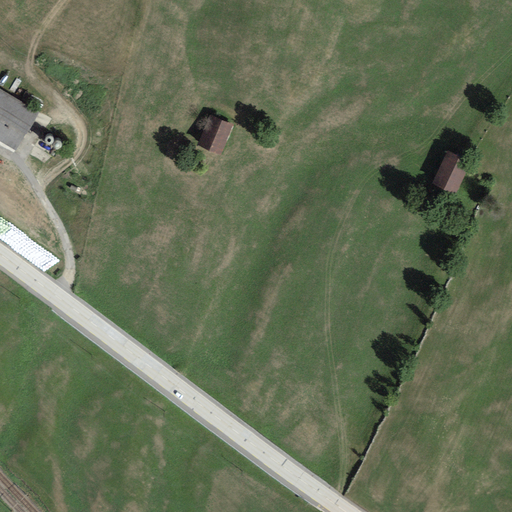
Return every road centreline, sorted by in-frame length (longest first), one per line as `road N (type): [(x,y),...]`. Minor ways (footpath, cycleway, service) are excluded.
road 1 (primary): [(345,511),(0,254)]
road 2 (track): [(34,188),(76,155),(78,127),(40,78),(0,53)]
road 3 (track): [(5,152),(67,243),(69,267),(56,297)]
